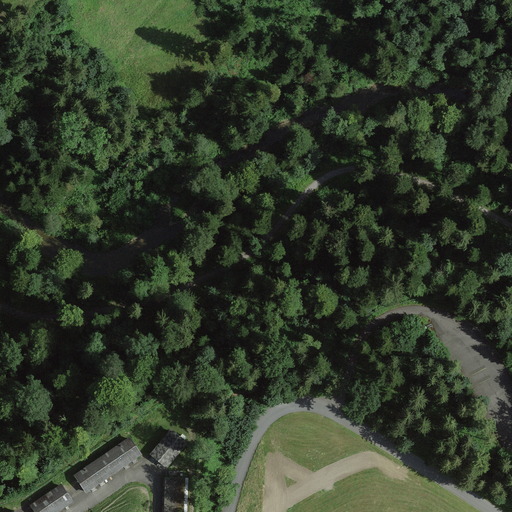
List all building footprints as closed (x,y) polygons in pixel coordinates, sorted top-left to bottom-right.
[(501,448),(431,323),(393,339),(461,467),(501,448)] [(133,433),(74,469),(86,490),(146,454),(133,433)] [(167,434),(147,460),(164,472),(183,446),(167,434)] [(182,511),(183,481),(160,480),(158,511),(182,511)] [(31,499),(37,511),(56,511),(76,502),(64,481),(31,499)]
